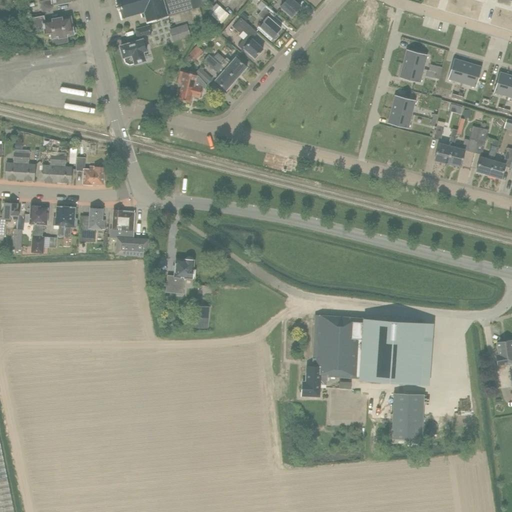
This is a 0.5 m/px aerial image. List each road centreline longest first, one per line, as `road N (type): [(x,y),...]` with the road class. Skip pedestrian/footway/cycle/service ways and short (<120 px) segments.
road 1 (tertiary): [(511,273),(256,211),(152,199),(136,186)]
road 2 (track): [(295,296),(267,326),(240,337),(9,340),(0,347)]
road 3 (residential): [(248,265),(295,296),(341,305),(481,316),(500,309),(511,290)]
road 4 (residential): [(221,131),(339,0)]
road 5 (residential): [(359,166),(401,3)]
road 6 (residential): [(511,204),(359,166)]
road 7 (residential): [(359,166),(221,131)]
road 8 (tertiary): [(136,186),(102,194),(0,188)]
road 9 (track): [(0,378),(26,511)]
